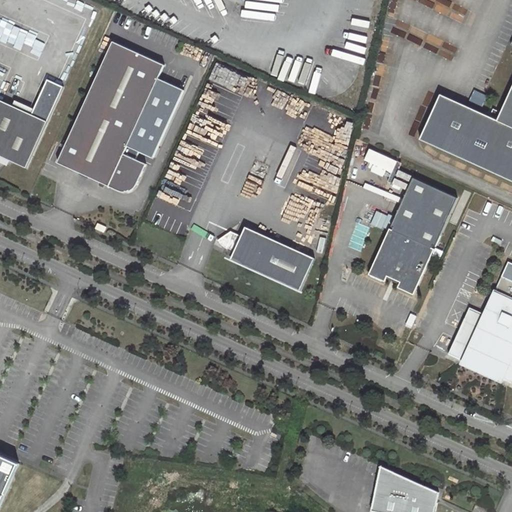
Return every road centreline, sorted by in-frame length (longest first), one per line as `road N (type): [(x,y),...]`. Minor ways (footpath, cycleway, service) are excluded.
road 1 (unclassified): [(511,441),(0,206)]
road 2 (unclassified): [(0,245),(511,478)]
road 3 (unknown): [(20,0),(62,29),(59,47),(38,67),(0,51)]
